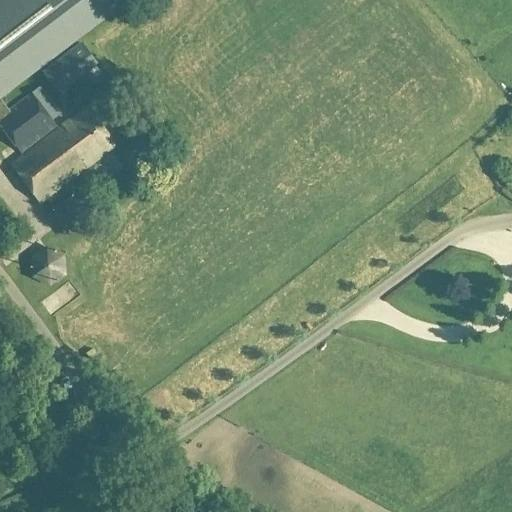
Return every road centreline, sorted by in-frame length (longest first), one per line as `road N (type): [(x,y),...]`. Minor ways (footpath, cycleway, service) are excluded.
road 1 (unclassified): [(133,455),(165,445),(462,229),(511,219)]
road 2 (unclassified): [(133,455),(0,274)]
road 3 (unclassified): [(0,489),(81,461),(133,455)]
